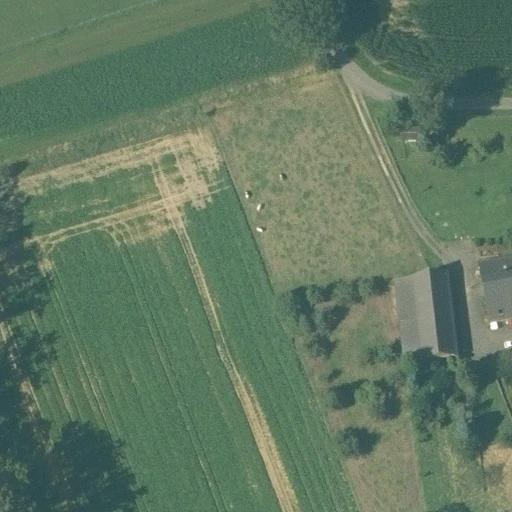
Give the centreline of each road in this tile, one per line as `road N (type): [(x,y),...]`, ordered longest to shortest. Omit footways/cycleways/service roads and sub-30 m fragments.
road 1 (unclassified): [(310,0),(348,77),(373,93),(424,104),(511,104)]
road 2 (track): [(348,77),(416,228),(450,258)]
